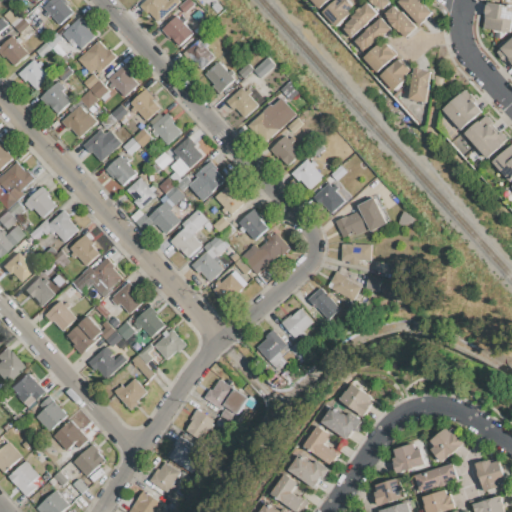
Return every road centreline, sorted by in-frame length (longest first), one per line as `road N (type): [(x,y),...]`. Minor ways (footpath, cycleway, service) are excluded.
road 1 (residential): [(0,95),(222,340)]
road 2 (residential): [(100,0),(315,244)]
road 3 (residential): [(511,445),(463,413),(437,408),(404,416),(333,511)]
road 4 (residential): [(222,340),(190,374),(99,511)]
road 5 (residential): [(0,301),(135,453)]
road 6 (residential): [(315,244),(310,263),(222,340)]
road 7 (residential): [(511,106),(464,54),(463,0)]
